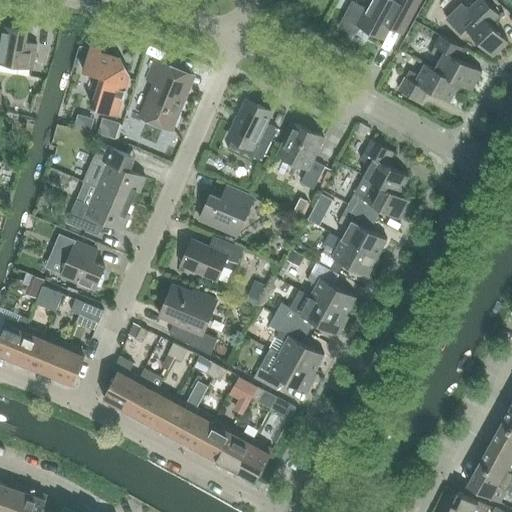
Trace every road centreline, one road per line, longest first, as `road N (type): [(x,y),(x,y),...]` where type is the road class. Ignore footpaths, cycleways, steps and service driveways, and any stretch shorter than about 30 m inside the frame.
road 1 (residential): [(84,402),(241,37)]
road 2 (tertiary): [(296,511),(485,169)]
road 3 (residential): [(485,169),(241,37)]
road 4 (residential): [(279,511),(84,402)]
road 5 (residential): [(423,511),(442,473),(462,461),(511,369)]
